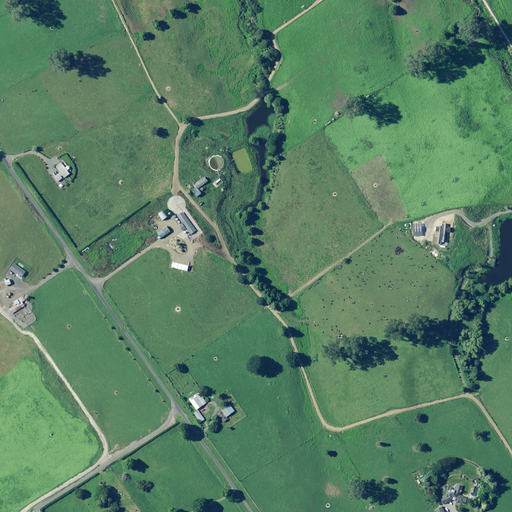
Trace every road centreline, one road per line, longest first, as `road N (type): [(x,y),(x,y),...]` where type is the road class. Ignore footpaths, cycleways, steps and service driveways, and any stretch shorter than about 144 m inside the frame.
road 1 (unknown): [(511,211),(489,225),(488,259),(466,278),(448,320),(466,396),(383,416),(312,445),(284,402),(287,344),(267,313)]
road 2 (unclassified): [(0,156),(250,511)]
